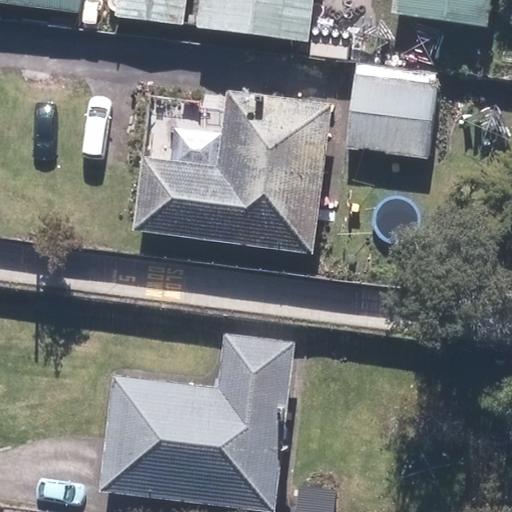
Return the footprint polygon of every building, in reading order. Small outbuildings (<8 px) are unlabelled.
[(71,0),(0,0),(0,14),(69,23),(71,0)] [(184,0),(107,0),(104,28),(178,39),(184,0)] [(311,0),(189,0),(185,40),(304,55),(311,0)] [(490,0),(387,0),(384,30),(486,43),(490,0)] [(435,81),(352,70),(348,95),(340,155),(424,166),(435,81)] [(138,158),(126,236),(309,262),(330,115),(220,99),(210,168),(138,158)] [(94,482),(92,498),(206,511),(265,511),(285,349),(218,341),(212,396),(106,383),(94,482)] [(293,455),(289,511),(326,511),(331,458),(293,455)]
